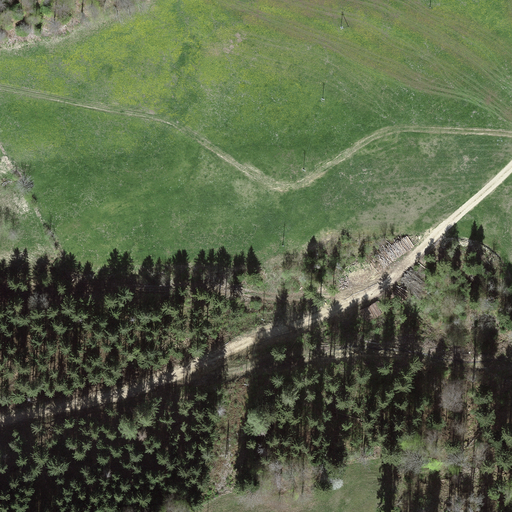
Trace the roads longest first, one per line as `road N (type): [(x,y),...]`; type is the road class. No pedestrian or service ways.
road 1 (track): [(0,420),(145,385),(355,299),(388,280),(511,166)]
road 2 (track): [(511,134),(397,129),(286,187),(163,117),(0,88)]
road 3 (track): [(511,358),(493,364),(359,351),(209,376),(187,367)]
